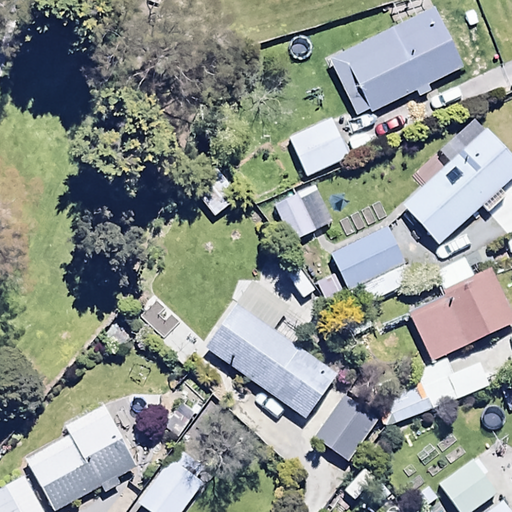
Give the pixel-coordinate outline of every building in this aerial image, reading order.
[(432,11),(325,63),(351,118),(365,112),(366,116),(413,93),(415,99),(428,93),(424,86),(460,69),(432,11)] [(327,119),(284,140),(303,178),(346,156),(327,119)] [(399,206),(435,245),(511,175),(511,163),(471,119),(434,153),(444,164),(399,206)] [(186,185),(211,217),(235,199),(210,166),(186,185)] [(266,204),(288,244),(310,232),(288,192),(266,204)] [(383,229),(327,257),(354,311),(410,283),(383,229)] [(407,314),(428,361),(511,323),(487,267),(467,276),(463,267),(432,281),(440,299),(407,314)] [(331,275),(313,283),(322,304),(340,296),(331,275)] [(244,286),(200,349),(301,419),(332,375),(271,332),(284,313),(244,286)] [(363,387),(379,429),(494,386),(487,369),(454,381),(446,359),(412,371),(411,368),(363,387)] [(339,396),(309,441),(344,464),(373,419),(339,396)] [(66,439),(22,463),(48,511),(56,511),(133,471),(99,407),(60,428),(66,439)] [(133,503),(144,511),(179,511),(207,476),(174,450),(133,503)] [(468,464),(434,489),(451,511),(468,511),(491,495),(468,464)] [(39,511),(20,478),(0,488),(0,511),(39,511)] [(506,511),(499,502),(485,511),(506,511)]
